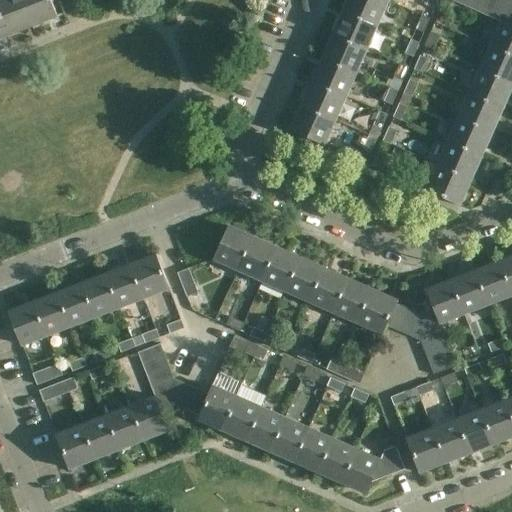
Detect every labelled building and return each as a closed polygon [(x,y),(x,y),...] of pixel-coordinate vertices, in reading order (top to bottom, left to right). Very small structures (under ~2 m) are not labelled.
[(22,0),(2,0),(0,1),(0,18),(6,35),(32,25),(22,0)] [(51,0),(22,0),(32,25),(57,15),(51,0)] [(386,0),(349,0),(345,10),(378,25),(389,1),(386,0)] [(437,0),(427,0),(425,6),(433,9),(437,0)] [(467,0),(465,6),(474,10),(478,0),(467,0)] [(489,0),(478,0),(474,10),(483,14),(489,0)] [(489,0),(483,14),(493,18),(500,0),(489,0)] [(511,0),(511,1),(502,23),(491,47),(511,56),(511,0)] [(511,1),(509,0),(500,0),(493,18),(502,23),(511,1)] [(334,35),(367,50),(378,25),(345,10),(334,35)] [(424,32),(429,19),(421,15),(415,28),(424,32)] [(431,32),(425,46),(433,50),(440,36),(431,32)] [(334,35),(323,58),(357,73),(367,50),(334,35)] [(413,55),(419,42),(410,39),(405,52),(413,55)] [(511,56),(491,47),(481,71),(511,85),(511,56)] [(421,56),(415,71),(423,74),(429,60),(421,56)] [(313,82),(346,97),(357,73),(323,58),(313,82)] [(403,80),(408,68),(400,64),(395,76),(403,80)] [(470,95),(503,110),(511,89),(511,85),(481,71),(470,95)] [(410,80),(404,94),(412,98),(419,84),(410,80)] [(313,82),(302,106),(336,121),(346,97),(313,82)] [(398,92),(390,88),(384,102),(392,105),(398,92)] [(470,95),(459,118),(492,133),(503,110),(470,95)] [(400,104),(394,118),(402,122),(408,107),(400,104)] [(291,131),(325,145),(336,121),(302,106),(291,131)] [(382,129),(388,115),(380,112),(374,126),(382,129)] [(449,143),(482,157),(492,133),(459,118),(449,143)] [(389,128),(383,142),(391,146),(398,131),(389,128)] [(372,153),(378,139),(369,136),(364,149),(372,153)] [(449,143),(438,166),(471,181),(482,157),(449,143)] [(373,167),(381,170),(387,156),(379,152),(373,167)] [(459,206),(460,206),(471,181),(438,166),(427,191),(459,205),(459,206)] [(240,270),(255,237),(229,226),(214,259),(240,270)] [(255,237),(240,270),(264,281),(279,248),(255,237)] [(279,248),(264,281),(288,292),(302,258),(279,248)] [(132,264),(145,298),(171,288),(158,254),(132,264)] [(511,256),(500,261),(511,290),(511,256)] [(302,258),(288,292),(311,302),(326,269),(302,258)] [(477,271),(490,305),(511,296),(511,290),(500,261),(477,271)] [(108,273),(121,307),(145,298),(132,264),(108,273)] [(200,293),(190,268),(178,273),(188,298),(200,293)] [(326,269),(311,302),(335,313),(350,279),(326,269)] [(452,280),(466,314),(490,305),(477,271),(452,280)] [(83,282),(97,317),(121,307),(108,273),(83,282)] [(350,279),(335,313),(358,323),(373,290),(350,279)] [(422,342),(444,333),(441,324),(466,314),(452,280),(427,290),(435,308),(420,314),(410,337),(422,342)] [(60,291),(72,326),(97,317),(83,282),(60,291)] [(373,290),(358,323),(383,334),(387,326),(398,331),(408,309),(397,304),(398,301),(373,290)] [(35,301),(48,335),(72,326),(60,291),(35,301)] [(10,310),(23,345),(48,335),(35,301),(10,310)] [(410,337),(420,314),(408,309),(398,331),(410,337)] [(227,325),(241,331),(245,324),(231,317),(227,325)] [(186,329),(183,320),(169,325),(172,334),(186,329)] [(252,336),(265,342),(268,334),(256,328),(252,336)] [(147,343),(161,338),(158,330),(144,335),(147,343)] [(426,353),(449,344),(444,333),(422,342),(426,353)] [(256,357),(261,347),(236,336),(231,347),(256,357)] [(121,353),(135,348),(132,339),(118,344),(121,353)] [(276,347),(289,353),(292,344),(279,339),(276,347)] [(492,353),(506,347),(503,339),(489,345),(492,353)] [(139,352),(144,364),(166,355),(162,344),(139,352)] [(430,364),(453,355),(449,344),(426,353),(430,364)] [(269,351),(261,347),(256,357),(264,361),(269,351)] [(98,362),(112,357),(109,349),(95,354),(98,362)] [(299,357),(312,363),(316,355),(303,349),(299,357)] [(504,354),(490,359),(494,368),(508,363),(504,354)] [(144,364),(148,376),(171,367),(166,355),(144,364)] [(435,375),(457,366),(453,355),(430,364),(435,375)] [(296,372),(299,364),(284,357),(281,365),(296,372)] [(73,371),(88,366),(85,358),(70,363),(73,371)] [(333,359),(328,370),(336,374),(341,363),(333,359)] [(341,363),(336,374),(360,384),(365,374),(341,363)] [(38,385),(63,375),(59,364),(34,373),(38,385)] [(479,364),(465,369),(469,378),(483,372),(479,364)] [(105,365),(90,371),(93,379),(108,373),(105,365)] [(171,367),(148,376),(153,387),(175,379),(171,367)] [(323,375),(308,368),(305,376),(320,383),(323,375)] [(244,384),(219,373),(210,394),(200,416),(199,419),(224,430),(239,397),(244,384)] [(455,373),(441,379),(444,387),(458,381),(455,373)] [(78,389),(74,377),(66,380),(70,392),(78,389)] [(348,385),(332,378),(328,387),(344,393),(348,385)] [(153,387),(156,396),(131,406),(144,440),(169,430),(161,410),(175,405),(185,383),(175,379),(153,387)] [(45,402),(70,392),(66,380),(40,390),(45,402)] [(432,382),(418,388),(421,396),(435,391),(432,382)] [(185,383),(175,405),(187,411),(197,388),(185,383)] [(200,416),(210,394),(197,388),(187,411),(200,416)] [(370,396),(355,389),(352,397),(367,404),(370,396)] [(393,398),(396,406),(410,401),(406,393),(393,398)] [(262,407),(239,397),(224,430),(248,441),(262,407)] [(481,410),(495,444),(511,437),(511,415),(506,400),(481,410)] [(144,440),(131,406),(107,415),(120,449),(144,440)] [(271,451),(286,418),(262,407),(248,441),(271,451)] [(457,420),(470,454),(495,444),(481,410),(457,420)] [(107,415),(83,425),(95,459),(120,449),(107,415)] [(310,428),(286,418),(271,451),(295,462),(310,428)] [(433,429),(447,463),(470,454),(457,420),(433,429)] [(95,459),(83,425),(57,434),(70,469),(95,459)] [(319,473),(334,439),(310,428),(295,462),(319,473)] [(408,439),(421,473),(447,463),(433,429),(408,439)] [(358,450),(334,439),(319,473),(342,483),(358,450)] [(386,451),(382,460),(358,450),(342,483),(367,494),(372,483),(406,470),(397,446),(386,451)]
